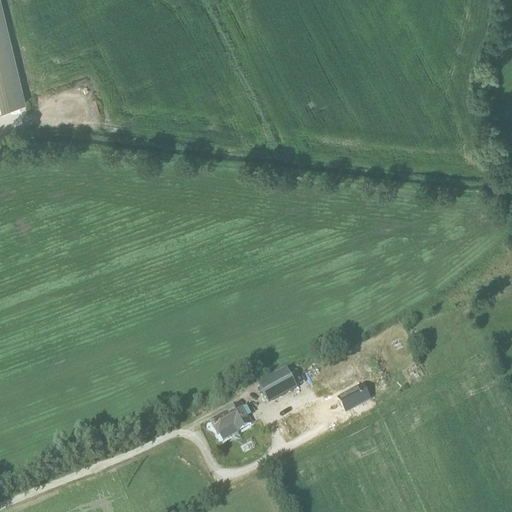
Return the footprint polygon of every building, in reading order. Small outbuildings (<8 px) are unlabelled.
[(0,20),(0,104),(20,99),(0,20)] [(286,370),(258,386),(268,405),(297,390),(286,370)] [(327,375),(308,386),(315,397),(333,386),(327,375)] [(358,387),(338,398),(346,412),(366,401),(358,387)] [(224,417),(223,415),(212,422),(218,434),(219,433),(223,440),(238,432),(250,425),(240,406),(226,414),(227,415),(224,417)] [(234,445),(238,453),(254,446),(250,437),(234,445)]
